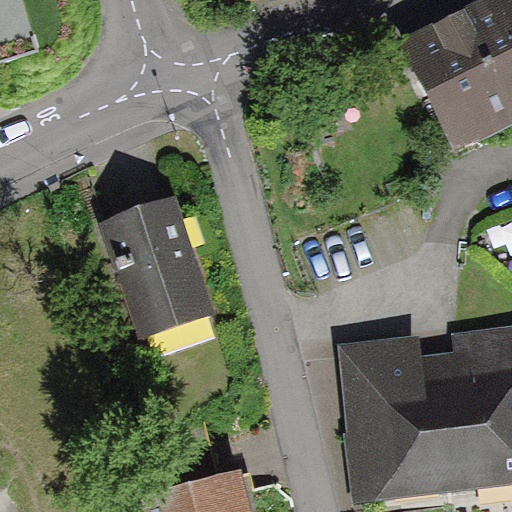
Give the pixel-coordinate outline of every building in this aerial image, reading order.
[(511,0),(504,0),(402,53),(457,157),(479,146),(481,149),(511,133),(511,0)] [(142,344),(217,319),(178,201),(102,226),(142,344)] [(356,506),(511,490),(511,330),(453,337),(455,356),(424,359),(422,340),(339,349),(356,506)] [(137,504),(220,484),(206,422),(129,470),(137,504)] [(252,511),(244,479),(220,484),(137,504),(138,511),(252,511)]
